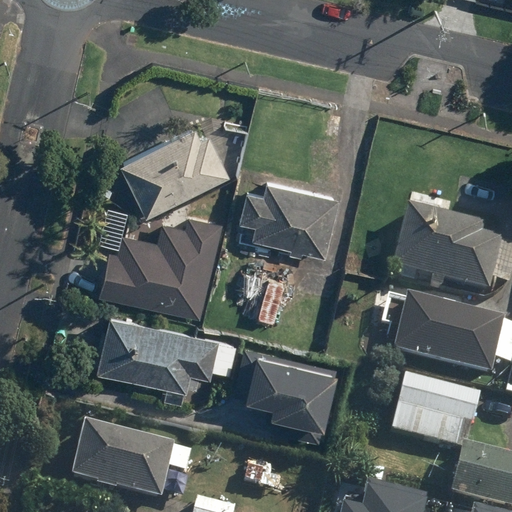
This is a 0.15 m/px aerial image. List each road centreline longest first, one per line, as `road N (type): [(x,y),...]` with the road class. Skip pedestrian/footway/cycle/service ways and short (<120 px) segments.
road 1 (residential): [(511,74),(187,0)]
road 2 (residential): [(55,23),(0,268)]
